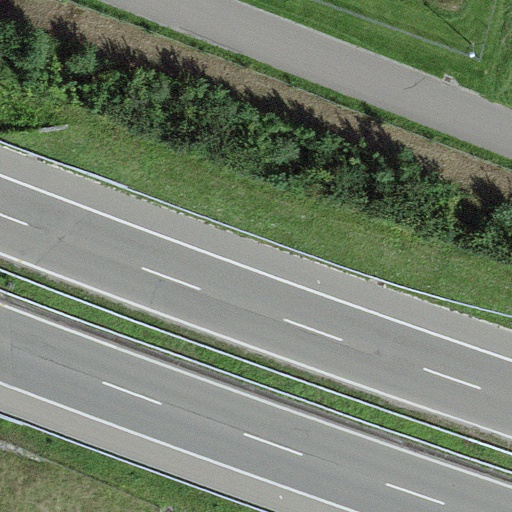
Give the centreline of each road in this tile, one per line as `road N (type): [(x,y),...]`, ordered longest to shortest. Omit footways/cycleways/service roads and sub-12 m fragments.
road 1 (motorway): [(511,398),(0,213)]
road 2 (motorway): [(0,346),(461,511)]
road 3 (residential): [(511,130),(169,0)]
